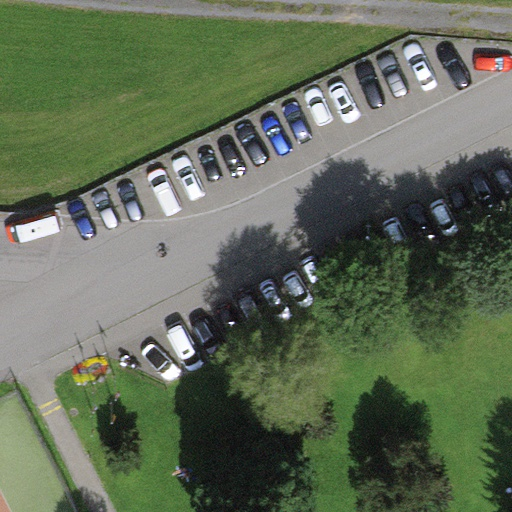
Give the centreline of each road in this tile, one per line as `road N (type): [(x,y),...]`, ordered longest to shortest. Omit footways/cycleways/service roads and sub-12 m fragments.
road 1 (residential): [(511,100),(54,321)]
road 2 (track): [(511,31),(169,0)]
